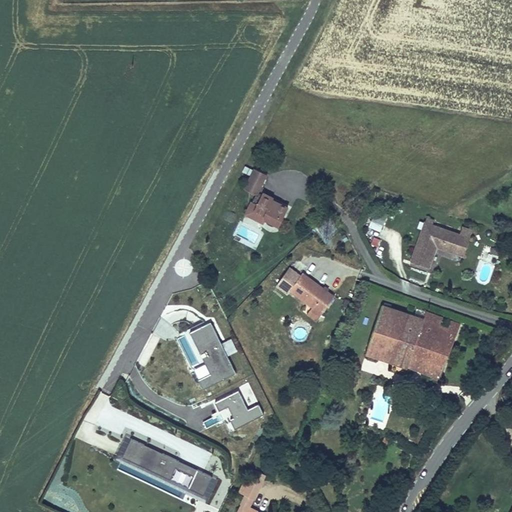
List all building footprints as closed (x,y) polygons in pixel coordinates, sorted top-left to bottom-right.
[(278,221),(285,207),(270,199),(271,197),(260,192),(259,193),(255,191),(264,174),(252,168),(242,189),(253,194),(250,201),(254,204),(252,209),(262,214),(263,220),(264,221),(266,223),(268,224),(270,225),(274,224),(276,223),(278,221)] [(368,226),(381,231),(388,210),(375,206),(368,226)] [(453,253),(459,235),(422,222),(408,261),(426,268),(434,246),(453,253)] [(460,255),(467,237),(459,235),(453,253),(460,255)] [(311,306),(320,313),(335,294),(303,270),(300,274),(289,266),(275,285),(286,293),(289,289),(311,306)] [(424,319),(382,304),(365,352),(407,367),(411,355),(434,363),(430,375),(440,378),(459,321),(427,310),(424,319)] [(305,313),(315,320),(320,313),(311,306),(305,313)] [(213,320),(192,330),(213,371),(201,377),(205,386),(237,370),(213,320)] [(434,363),(411,355),(407,367),(430,375),(434,363)] [(229,405),(234,415),(231,417),(236,427),(265,413),(260,402),(250,407),(240,388),(216,400),(220,409),(229,405)] [(125,435),(114,458),(202,500),(213,476),(125,435)] [(239,491),(245,494),(235,511),(262,511),(250,506),(266,474),(251,467),(239,491)]
